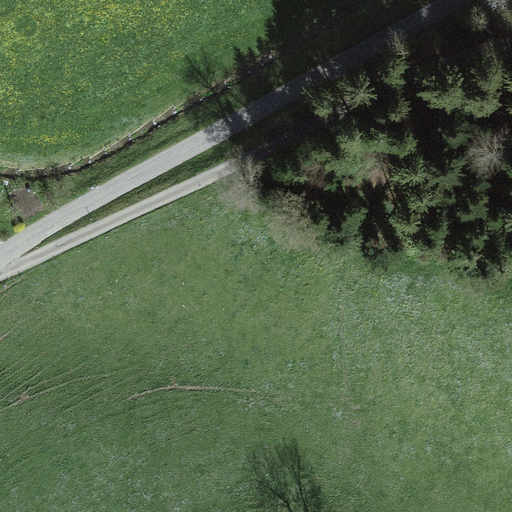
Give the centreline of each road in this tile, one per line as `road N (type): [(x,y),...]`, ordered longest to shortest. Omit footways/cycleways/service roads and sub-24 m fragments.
road 1 (track): [(0,272),(459,52),(511,35)]
road 2 (unclassified): [(451,0),(0,258)]
